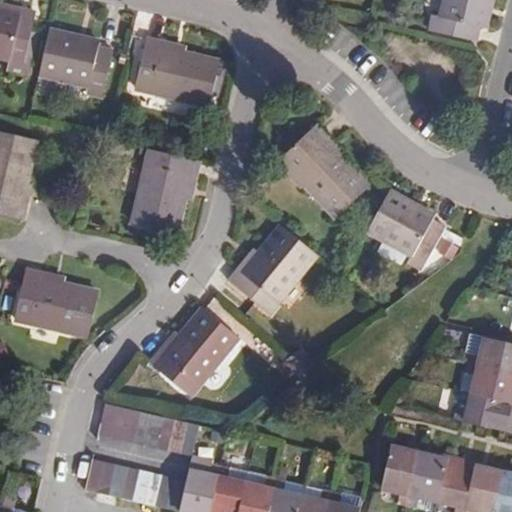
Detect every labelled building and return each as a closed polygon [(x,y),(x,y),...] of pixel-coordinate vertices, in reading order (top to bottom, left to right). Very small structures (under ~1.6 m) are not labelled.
[(20,5),(0,0),(0,7),(18,12),(20,5)] [(444,0),(441,15),(432,13),(429,27),(475,37),(477,24),(484,26),(489,0),(444,0)] [(0,7),(0,54),(23,59),(35,9),(20,5),(18,12),(0,7)] [(96,41),(45,29),(35,73),(86,84),(85,92),(99,95),(110,48),(95,45),(96,41)] [(159,37),(145,34),(133,84),(207,103),(217,59),(180,51),(157,45),(159,37)] [(182,43),(159,37),(157,45),(180,51),(182,43)] [(331,140),(314,121),(275,158),(301,186),(304,183),(335,216),(366,187),(333,152),(326,145),(331,140)] [(33,136),(0,128),(0,213),(22,218),(28,193),(20,192),(22,183),(33,136)] [(338,147),(331,140),(326,145),(333,152),(338,147)] [(185,155),(134,144),(117,219),(159,229),(168,190),(173,166),(182,168),(185,155)] [(182,168),(173,166),(168,190),(176,192),(182,168)] [(29,186),(22,183),(20,192),(28,193),(29,186)] [(437,215),(389,190),(368,228),(387,239),(412,252),(414,254),(411,261),(424,269),(447,228),(433,221),(437,215)] [(314,250),(280,222),(258,251),(243,270),(235,264),(225,276),(266,310),(314,250)] [(412,252),(387,239),(380,251),(405,264),(412,252)] [(258,251),(250,244),(235,264),(243,270),(258,251)] [(41,271),(24,268),(13,318),(87,335),(98,292),(61,283),(39,279),(41,271)] [(63,276),(41,271),(39,279),(61,283),(63,276)] [(235,333),(200,304),(176,335),(162,353),(156,347),(146,360),(186,393),(235,333)] [(176,335),(170,329),(156,347),(162,353),(176,335)] [(482,336),(470,333),(466,351),(478,354),(482,336)] [(463,361),(511,372),(511,343),(482,336),(478,354),(466,351),(463,361)] [(286,356),(304,371),(315,363),(294,346),(286,356)] [(295,378),(304,371),(286,356),(278,365),(295,378)] [(508,401),(511,383),(511,372),(463,361),(462,369),(474,371),(469,392),(508,401)] [(462,369),(457,390),(469,392),(474,371),(462,369)] [(469,392),(457,390),(453,407),(465,409),(469,392)] [(501,428),(508,401),(469,392),(465,409),(453,407),(451,417),(501,428)] [(99,426),(109,428),(114,404),(104,402),(99,426)] [(126,407),(114,404),(109,428),(120,431),(126,407)] [(126,407),(120,431),(133,434),(138,410),(126,407)] [(151,413),(138,410),(133,434),(146,437),(151,413)] [(163,415),(151,413),(146,437),(158,440),(163,415)] [(170,442),(176,418),(163,415),(158,440),(170,442)] [(183,445),(188,421),(176,418),(170,442),(183,445)] [(200,424),(188,421),(183,445),(194,448),(200,424)] [(406,502),(418,452),(390,445),(381,487),(399,491),(397,500),(406,502)] [(419,495),(434,499),(444,457),(418,452),(406,502),(417,505),(419,495)] [(462,511),(474,464),(444,457),(434,499),(454,503),(451,511),(462,511)] [(210,464),(191,460),(189,469),(208,474),(210,464)] [(179,511),(206,511),(217,466),(210,464),(208,474),(189,469),(187,480),(185,487),(179,511)] [(474,464),(462,511),(472,511),(473,508),(492,511),(502,470),(474,464)] [(84,490),(93,492),(99,467),(89,465),(84,490)] [(217,466),(206,511),(237,511),(244,482),(226,478),(228,468),(217,466)] [(94,493),(106,495),(111,470),(99,467),(93,492),(94,493)] [(226,478),(244,482),(247,473),(228,468),(226,478)] [(113,497),(118,498),(123,473),(111,470),(106,495),(113,497)] [(511,511),(511,472),(502,470),(492,511),(511,511)] [(123,473),(118,498),(131,501),(136,476),(123,473)] [(247,473),(244,482),(263,486),(265,477),(247,473)] [(149,479),(136,476),(131,501),(143,504),(149,479)] [(244,482),(237,511),(266,511),(274,479),(265,477),(263,486),(244,482)] [(149,479),(143,504),(155,506),(161,482),(149,479)] [(283,481),(274,479),(266,511),(296,511),(300,495),(281,490),(283,481)] [(174,485),(161,482),(155,506),(168,509),(174,485)] [(185,487),(174,485),(168,509),(179,511),(185,487)] [(322,490),(303,485),(300,495),(320,500),(322,490)] [(296,511),(326,511),(331,492),(322,490),(320,500),(300,495),(296,511)] [(331,492),(326,511),(354,511),(355,508),(339,504),(341,494),(331,492)] [(106,495),(94,493),(93,498),(112,502),(113,497),(106,495)] [(357,498),(341,494),(339,504),(355,508),(357,498)] [(434,499),(419,495),(417,505),(432,508),(434,499)]
